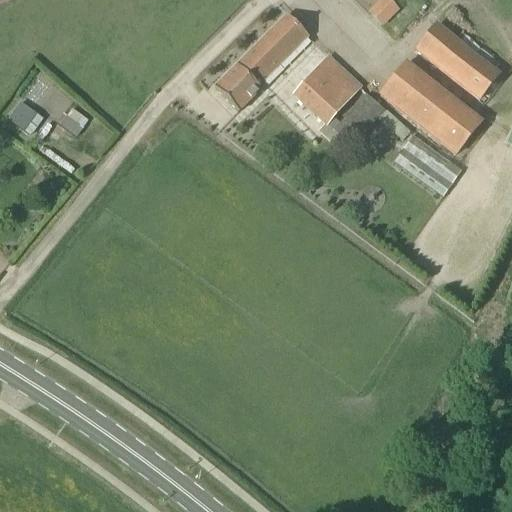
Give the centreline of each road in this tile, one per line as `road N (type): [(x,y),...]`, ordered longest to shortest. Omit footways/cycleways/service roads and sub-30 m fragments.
road 1 (unclassified): [(0,305),(160,103)]
road 2 (primary): [(208,511),(0,364)]
